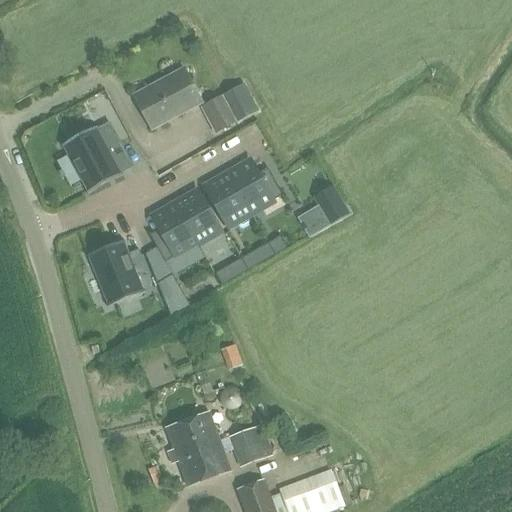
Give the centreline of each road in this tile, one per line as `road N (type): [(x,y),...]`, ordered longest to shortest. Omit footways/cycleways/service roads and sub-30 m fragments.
road 1 (unclassified): [(108,511),(34,235)]
road 2 (residential): [(34,235),(258,136)]
